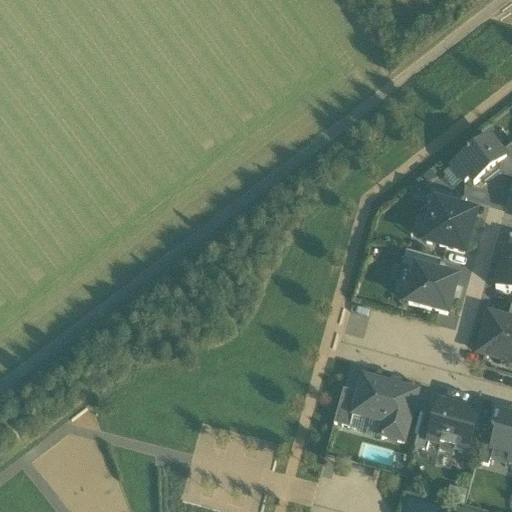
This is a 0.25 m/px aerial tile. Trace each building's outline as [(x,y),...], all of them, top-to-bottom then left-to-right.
[(488,139),(451,168),(464,185),(469,182),(474,187),(481,182),(484,187),(499,176),(502,166),(506,162),(501,155),(488,139)] [(502,166),(499,176),(511,179),(511,147),(501,155),(506,162),(502,166)] [(464,185),(451,168),(442,175),(455,193),(464,185)] [(436,181),(430,173),(422,179),(428,187),(436,181)] [(428,206),(435,208),(435,207),(462,215),(466,203),(431,194),(428,206)] [(435,207),(435,208),(425,246),(463,257),(474,218),(462,215),(435,207)] [(402,269),(416,273),(437,279),(442,263),(406,253),(402,269)] [(511,254),(506,253),(495,291),(511,296),(511,254)] [(437,279),(416,273),(407,307),(447,318),(456,284),(437,279)] [(511,322),(509,322),(490,317),(479,356),(511,365),(511,322)] [(384,440),(403,446),(417,395),(363,381),(359,396),(353,417),(383,426),(380,439),(381,440),(381,441),(383,442),(384,440)] [(349,431),(353,417),(359,396),(344,392),(334,427),(349,431)] [(439,408),(461,414),(463,409),(440,403),(439,408)] [(436,419),(429,444),(440,448),(439,453),(454,458),(455,452),(467,455),(477,418),(461,414),(439,408),(436,419)] [(426,453),(429,444),(436,419),(424,416),(414,450),(426,453)] [(353,417),(349,431),(348,434),(379,442),(380,439),(383,426),(353,417)] [(511,457),(511,421),(502,419),(496,442),(493,452),(511,457)] [(496,442),(484,439),(477,466),(488,469),(493,452),(496,442)] [(454,458),(439,453),(435,468),(450,472),(454,458)] [(450,489),(445,504),(465,509),(469,494),(450,489)]
